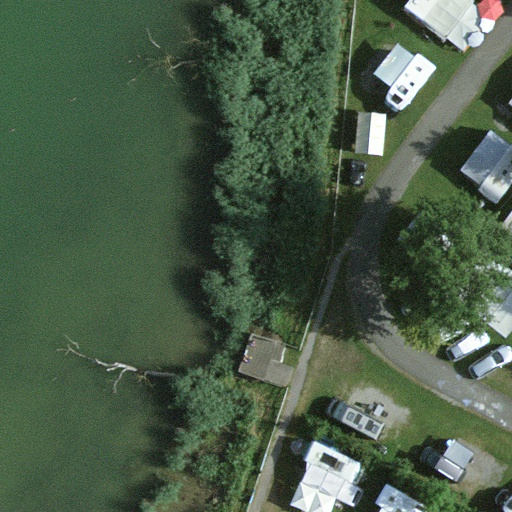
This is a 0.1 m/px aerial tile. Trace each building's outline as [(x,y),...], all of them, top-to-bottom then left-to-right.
[(478,0),(410,0),(410,1),(468,48),(496,14),(478,0)] [(390,25),(352,80),(397,111),(435,56),(390,25)] [(511,136),(494,124),(463,166),(500,193),(511,176),(511,136)] [(511,207),(500,218),(511,230),(511,207)] [(463,299),(511,332),(511,269),(493,256),(463,299)]
